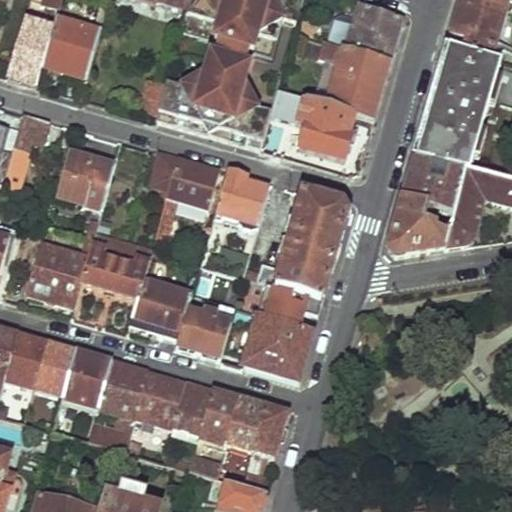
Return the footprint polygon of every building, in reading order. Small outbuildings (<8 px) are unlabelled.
[(45,0),(44,5),(60,10),(62,0),(45,0)] [(188,0),(154,0),(153,3),(185,13),(188,0)] [(262,155),(269,125),(272,115),(261,112),(247,87),(262,38),(280,43),(285,25),(283,25),(289,0),(188,0),(185,13),(224,26),(210,77),(186,90),(165,84),(154,124),(262,155)] [(289,0),(283,25),(285,25),(296,28),(305,0),(289,0)] [(448,47),(492,59),(507,5),(490,0),(461,0),(455,22),(448,47)] [(404,24),(358,9),(354,22),(344,20),(337,43),(331,41),(328,50),(339,53),(390,68),(397,46),(404,24)] [(100,12),(94,29),(102,31),(106,19),(107,13),(100,12)] [(101,36),(100,40),(109,43),(115,20),(106,19),(102,31),(101,36)] [(57,23),(43,72),(87,85),(90,73),(100,40),(101,36),(57,23)] [(109,43),(100,40),(90,73),(105,77),(114,44),(109,43)] [(431,105),(414,161),(436,168),(447,170),(466,175),(469,175),(501,62),(492,59),(448,47),(431,105)] [(339,53),(328,50),(321,48),(317,63),(324,65),(335,68),(339,53)] [(335,68),(323,108),(355,117),(374,123),(382,96),(390,68),(339,53),(335,68)] [(335,68),(324,65),(312,105),(323,108),(335,68)] [(306,125),(299,149),(345,160),(352,135),(350,133),(355,117),(323,108),(312,105),(305,103),(300,123),(306,125)] [(511,107),(502,106),(494,134),(511,137),(511,107)] [(24,119),(14,150),(39,157),(49,127),(24,119)] [(262,155),(276,159),(284,130),(269,125),(262,155)] [(159,157),(151,187),(164,191),(170,193),(178,163),(159,157)] [(71,158),(58,200),(101,212),(113,165),(94,159),(93,164),(71,158)] [(395,262),(447,254),(466,175),(447,170),(442,185),(433,182),(436,168),(414,161),(401,209),(388,254),(395,262)] [(166,208),(160,230),(172,232),(180,204),(209,212),(221,175),(178,163),(170,193),(166,208)] [(466,175),(447,254),(472,250),(481,214),(489,208),(511,213),(511,186),(469,175),(466,175)] [(215,220),(214,225),(222,227),(224,223),(233,226),(237,230),(248,234),(252,231),(258,232),(268,194),(245,186),(246,181),(227,177),(215,220)] [(166,208),(170,193),(164,191),(160,206),(166,208)] [(244,282),(269,290),(322,306),(334,263),(346,216),(340,207),(304,198),(283,272),(265,267),(261,277),(246,273),(244,282)] [(207,219),(204,228),(213,230),(214,225),(215,220),(207,219)] [(90,222),(85,241),(93,243),(94,237),(98,225),(90,222)] [(54,231),(48,230),(26,224),(17,255),(39,262),(27,300),(73,312),(80,290),(93,243),(85,241),(84,244),(52,234),(54,231)] [(153,254),(94,237),(93,243),(80,290),(138,306),(144,286),(153,254)] [(0,273),(8,244),(0,241),(0,273)] [(193,281),(188,298),(194,300),(199,282),(193,281)] [(138,306),(133,329),(159,335),(158,340),(180,347),(190,313),(194,300),(188,298),(144,286),(138,306)] [(269,290),(260,318),(299,329),(303,315),(318,321),(322,306),(269,290)] [(178,355),(220,367),(231,324),(221,322),(222,316),(208,312),(207,317),(190,313),(180,347),(178,355)] [(259,318),(243,373),(277,382),(299,388),(306,362),(314,334),(299,329),(260,318),(259,318)] [(0,333),(0,380),(4,382),(18,339),(0,333)] [(4,382),(4,384),(34,393),(47,347),(18,339),(4,382)] [(47,347),(34,393),(62,401),(74,354),(47,347)] [(62,401),(62,404),(98,414),(111,365),(74,354),(62,401)] [(111,365),(98,414),(134,424),(148,376),(111,365)] [(148,376),(134,424),(174,434),(188,387),(148,376)] [(174,434),(173,440),(195,447),(197,444),(213,393),(188,387),(174,434)] [(240,401),(213,393),(197,444),(225,451),(240,401)] [(0,409),(9,411),(5,426),(23,431),(25,422),(29,407),(0,399),(0,409)] [(265,409),(240,401),(225,451),(220,468),(216,483),(225,486),(242,490),(246,475),(228,470),(233,453),(251,458),(265,409)] [(290,414),(265,409),(251,458),(246,475),(242,490),(265,497),(270,482),(256,476),(261,460),(276,463),(278,457),(290,414)] [(25,422),(23,431),(30,432),(31,425),(25,422)] [(48,428),(45,437),(52,439),(55,429),(48,428)] [(94,428),(89,448),(115,457),(125,459),(129,443),(130,439),(94,428)] [(65,442),(52,439),(50,449),(62,453),(65,442)] [(129,443),(125,459),(135,461),(139,445),(129,443)] [(62,453),(50,449),(46,462),(58,466),(62,453)] [(202,452),(195,450),(190,464),(186,475),(216,483),(220,468),(199,461),(202,452)] [(0,456),(0,511),(5,511),(15,477),(6,475),(10,459),(0,456)] [(190,464),(168,457),(165,469),(186,475),(190,464)] [(242,490),(225,486),(217,511),(260,511),(265,497),(242,490)] [(119,500),(108,498),(104,511),(159,511),(141,506),(143,495),(122,489),(119,500)] [(91,511),(42,498),(38,511),(91,511)]
